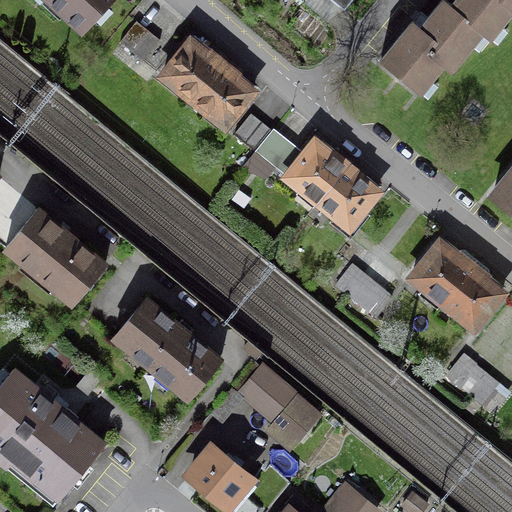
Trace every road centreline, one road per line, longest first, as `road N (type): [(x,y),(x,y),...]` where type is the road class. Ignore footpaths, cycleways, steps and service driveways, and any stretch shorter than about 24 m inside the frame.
road 1 (residential): [(136,280),(243,366),(149,484)]
road 2 (residential): [(511,264),(315,101)]
road 3 (residential): [(315,101),(188,0)]
road 4 (residential): [(315,101),(400,0)]
road 5 (residential): [(102,251),(0,169)]
